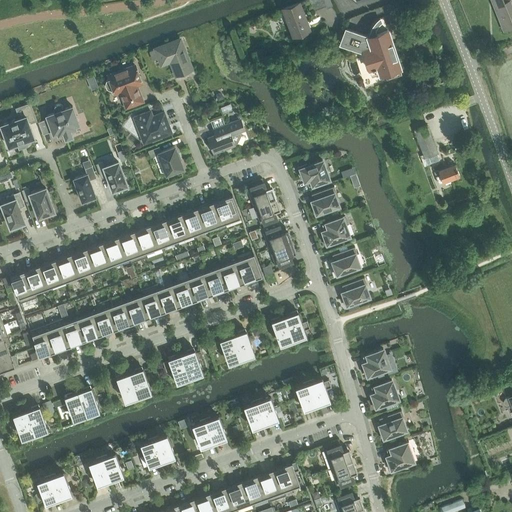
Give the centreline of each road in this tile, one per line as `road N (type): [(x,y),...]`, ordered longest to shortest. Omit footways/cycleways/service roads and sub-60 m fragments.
road 1 (residential): [(0,396),(319,280)]
road 2 (residential): [(82,511),(355,412)]
road 3 (tertiary): [(511,177),(442,0)]
road 4 (residential): [(74,226),(206,177)]
road 5 (residential): [(355,412),(319,280)]
road 6 (residential): [(319,280),(273,158)]
